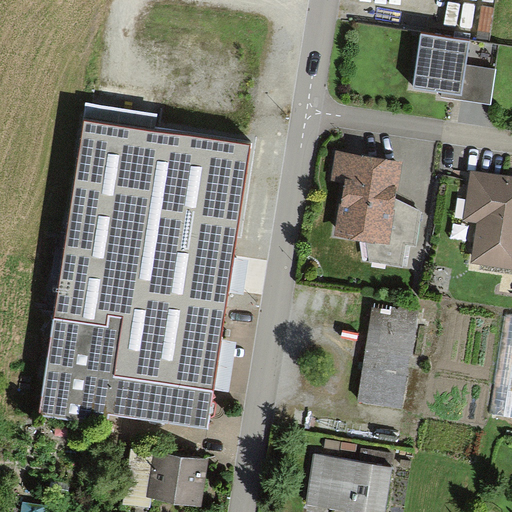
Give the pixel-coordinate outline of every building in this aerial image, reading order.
[(471,31),(421,24),(413,80),(443,85),(462,87),(466,60),(471,31)] [(497,65),(466,60),(462,87),(443,85),(442,93),(491,101),(497,65)] [(106,406),(206,421),(250,134),(82,109),(36,408),(104,418),(106,406)] [(402,157),(336,146),(331,177),(343,179),(335,230),(366,235),(370,257),(403,263),(406,241),(417,243),(423,207),(396,193),(402,157)] [(511,171),(471,165),(463,217),(477,219),(471,258),(511,263),(511,171)] [(232,300),(246,301),(249,265),(235,264),(232,300)] [(372,297),(356,398),(402,405),(410,353),(413,354),(421,305),(372,297)] [(511,315),(505,314),(488,412),(511,415),(511,315)] [(151,494),(203,501),(210,452),(130,441),(122,500),(149,504),(151,494)] [(314,449),(307,502),(379,511),(385,511),(393,460),(386,459),(387,449),(361,446),(359,456),(314,449)]
